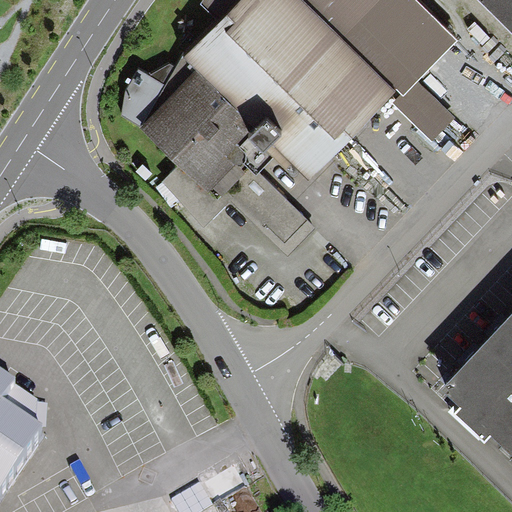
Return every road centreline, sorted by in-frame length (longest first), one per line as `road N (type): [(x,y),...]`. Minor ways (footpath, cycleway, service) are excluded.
road 1 (residential): [(22,141),(109,203),(168,269),(309,511)]
road 2 (tertiary): [(113,0),(22,141)]
